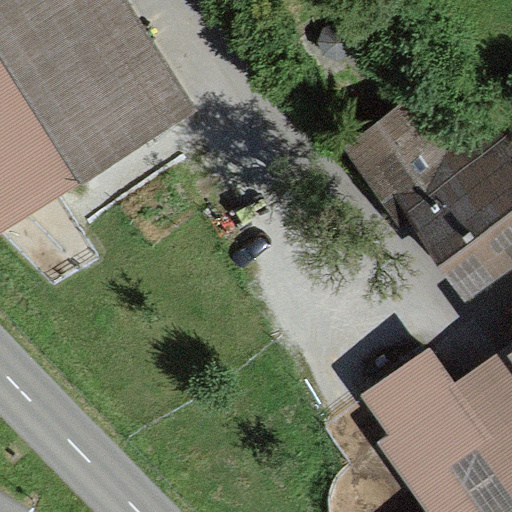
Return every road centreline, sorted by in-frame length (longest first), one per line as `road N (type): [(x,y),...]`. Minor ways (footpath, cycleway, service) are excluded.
road 1 (unknown): [(168,0),(285,215),(394,381)]
road 2 (tertiary): [(0,372),(139,511)]
